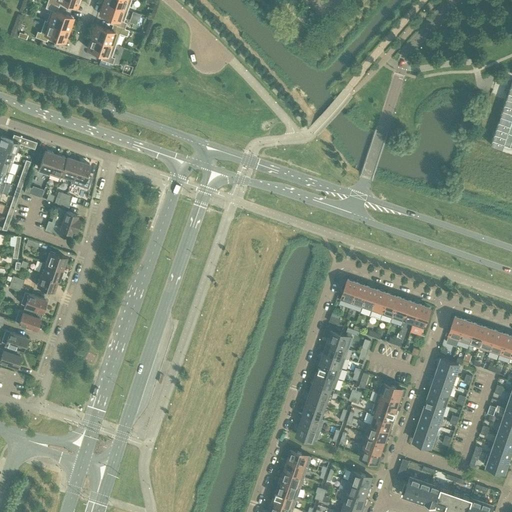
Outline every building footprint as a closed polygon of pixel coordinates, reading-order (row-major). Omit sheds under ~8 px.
[(103,0),(103,1),(127,9),(130,0),(103,0)] [(44,20),(68,28),(72,17),(57,11),(59,5),(47,1),(45,7),(50,9),(46,20),(44,20)] [(114,18),(112,24),(124,28),(126,22),(123,21),(127,9),(103,1),(99,13),(114,18)] [(68,28),(44,20),(40,32),(37,31),(35,37),(47,41),(49,35),(64,40),(68,28)] [(95,24),(91,36),(115,45),(119,33),(127,36),(129,29),(124,28),(112,24),(110,30),(95,24)] [(115,45),(91,36),(87,48),(102,53),(100,59),(112,63),(114,57),(111,56),(115,45)] [(510,144),(511,145),(511,81),(511,84),(507,95),(491,143),(490,144),(502,148),(504,142),(505,143),(509,144),(510,144)] [(13,133),(11,138),(19,141),(19,143),(34,148),(37,141),(13,133)] [(0,134),(0,146),(15,151),(19,143),(19,141),(11,138),(0,134)] [(0,146),(0,157),(9,160),(12,151),(15,152),(15,151),(0,146)] [(38,171),(49,175),(56,154),(45,150),(38,171)] [(49,174),(60,178),(67,156),(67,157),(56,154),(49,175),(49,174)] [(60,177),(71,180),(78,160),(67,156),(60,178),(60,177)] [(0,168),(8,172),(5,171),(9,160),(0,157),(0,168)] [(78,160),(71,180),(71,181),(73,177),(83,180),(89,164),(78,160)] [(0,180),(5,182),(8,172),(0,168),(0,180)] [(58,191),(56,196),(64,199),(66,194),(61,192),(58,191)] [(64,199),(56,196),(54,202),(57,203),(68,207),(70,201),(64,199)] [(45,229),(60,234),(62,228),(71,232),(72,229),(75,230),(79,219),(76,217),(77,215),(65,211),(65,213),(61,212),(57,223),(48,220),(45,229)] [(26,244),(37,248),(39,242),(28,238),(26,244)] [(42,261),(62,268),(66,257),(49,251),(45,262),(42,261)] [(37,271),(37,272),(58,279),(62,268),(42,261),(38,272),(37,271)] [(58,279),(37,272),(33,283),(53,290),(57,279),(58,279)] [(13,275),(11,281),(22,285),(24,279),(13,275)] [(340,299),(351,303),(358,282),(347,279),(340,299)] [(22,285),(11,281),(9,287),(20,291),(22,285)] [(351,303),(361,307),(368,286),(358,282),(351,303)] [(361,307),(371,310),(379,289),(368,286),(361,307)] [(371,310),(382,314),(389,293),(379,289),(371,310)] [(24,305),(23,308),(38,313),(39,310),(41,310),(45,299),(25,292),(21,303),(24,305)] [(382,314),(392,317),(399,296),(389,293),(382,314)] [(392,317),(402,321),(409,300),(399,296),(392,317)] [(402,321),(412,324),(419,304),(409,300),(402,321)] [(419,304),(412,324),(423,328),(430,307),(419,304)] [(38,313),(23,308),(22,311),(18,309),(14,321),(35,328),(39,317),(37,316),(38,313)] [(331,315),(329,321),(331,322),(338,324),(340,318),(331,315)] [(448,336),(458,340),(466,319),(455,316),(448,336)] [(458,340),(469,344),(476,323),(466,319),(458,340)] [(476,323),(469,344),(479,347),(486,326),(476,323)] [(490,351),(491,347),(490,347),(496,330),(486,326),(479,347),(490,351)] [(3,342),(2,345),(18,351),(20,347),(22,348),(26,337),(5,330),(1,341),(3,342)] [(332,330),(328,341),(349,348),(352,337),(332,330)] [(490,347),(491,347),(500,351),(506,333),(496,330),(490,347)] [(499,354),(510,358),(511,350),(511,335),(506,333),(500,351),(499,354)] [(328,341),(324,351),(342,357),(345,359),(349,348),(328,341)] [(18,351),(2,345),(1,348),(0,347),(0,360),(16,366),(20,354),(17,354),(18,351)] [(414,347),(411,353),(417,355),(420,349),(414,347)] [(324,351),(321,361),(338,367),(342,357),(324,351)] [(92,364),(96,356),(88,352),(84,360),(92,364)] [(442,357),(438,368),(455,374),(459,363),(442,357)] [(321,361),(317,371),(338,378),(342,368),(338,367),(321,361)] [(438,368),(434,378),(451,384),(455,374),(438,368)] [(317,371),(314,382),(335,389),(338,378),(317,371)] [(434,378),(431,388),(448,394),(451,384),(434,378)] [(314,382),(310,392),(328,398),(327,398),(331,399),(335,389),(314,382)] [(382,382),(378,392),(399,399),(402,389),(382,382)] [(431,388),(427,399),(444,405),(448,394),(431,388)] [(310,392),(307,402),(324,408),(327,398),(328,398),(310,392)] [(378,392),(374,402),(395,410),(399,399),(378,392)] [(427,399),(424,409),(441,415),(444,405),(427,399)] [(307,402),(303,412),(321,418),(324,408),(307,402)] [(371,413),(374,414),(392,420),(395,410),(374,402),(371,413)] [(424,409),(420,419),(437,425),(441,415),(424,409)] [(303,412),(300,422),(320,430),(324,419),(321,418),(303,412)] [(374,414),(371,424),(388,430),(392,420),(374,414)] [(511,416),(505,414),(501,424),(511,427),(511,416)] [(420,419),(417,429),(434,435),(437,425),(420,419)] [(320,430),(300,422),(296,433),(317,440),(320,430)] [(368,422),(364,433),(385,440),(388,430),(371,424),(368,422)] [(511,427),(501,424),(498,434),(511,439),(511,427)] [(434,435),(417,429),(413,440),(430,446),(434,447),(437,437),(438,437),(438,436),(434,435)] [(364,433),(360,443),(381,450),(385,440),(364,433)] [(511,439),(498,434),(494,445),(511,450),(511,447),(511,439)] [(381,450),(360,443),(357,454),(377,461),(381,450)] [(494,445),(491,454),(491,455),(508,461),(511,450),(494,445)] [(291,449),(287,459),(308,466),(311,456),(291,449)] [(491,455),(491,454),(487,453),(487,454),(483,464),(487,465),(504,471),(508,461),(491,455)] [(287,459),(284,470),(304,477),(308,466),(287,459)] [(351,469),(348,480),(368,487),(372,477),(351,469)] [(284,470),(280,480),(297,486),(301,487),(304,477),(284,470)] [(404,494),(455,511),(489,511),(493,504),(410,475),(404,494)] [(280,480),(277,490),(294,496),(294,495),(297,486),(280,480)] [(348,480),(344,490),(365,497),(368,487),(348,480)] [(277,490),(273,500),(294,507),(297,497),(294,495),(294,496),(277,490)] [(340,501),(344,502),(361,508),(365,497),(344,490),(340,501)] [(273,500),(270,510),(274,511),(292,511),(294,507),(273,500)] [(344,502),(340,511),(359,511),(361,508),(344,502)]
